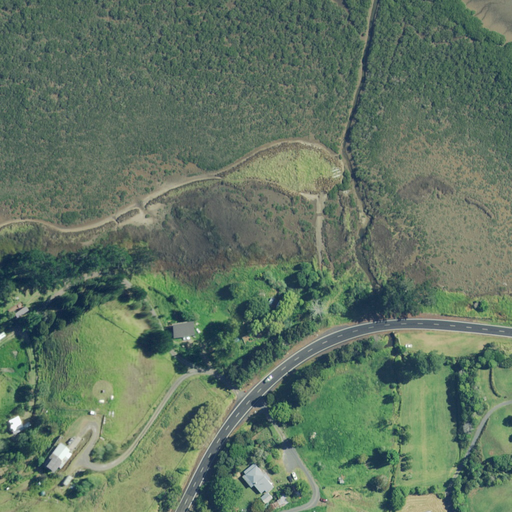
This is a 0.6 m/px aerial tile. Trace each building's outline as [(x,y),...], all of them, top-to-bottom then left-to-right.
[(278,299),(264,291),(260,297),(275,305),(278,299)] [(23,429),(16,417),(6,422),(13,435),(23,429)] [(72,454),(58,443),(41,466),(51,473),(57,465),(61,468),(72,454)] [(269,480),(272,478),(263,466),(260,468),(257,463),(245,472),(248,474),(244,477),(252,488),(255,485),(264,496),(262,497),(267,503),(273,498),(268,492),(274,487),(269,480)] [(278,499),(272,502),(275,508),(282,505),(282,506),(292,502),(286,490),(277,495),(278,499)]
